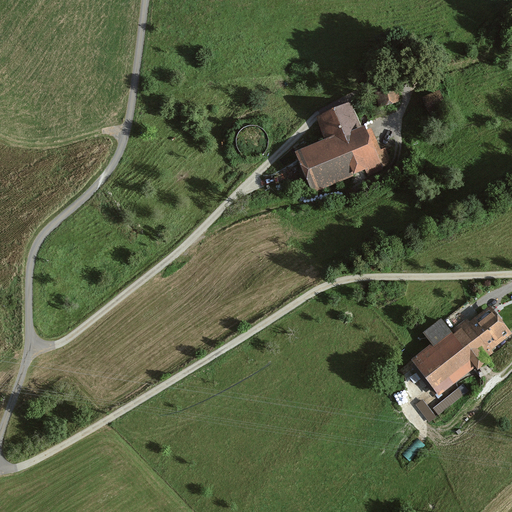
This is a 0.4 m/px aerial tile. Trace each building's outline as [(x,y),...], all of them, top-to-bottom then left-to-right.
[(400,88),(385,91),(389,108),(404,105),(400,88)] [(442,95),(425,102),(430,115),(447,108),(442,95)] [(335,145),(302,158),(315,192),(386,164),(373,130),(365,133),(355,107),(325,119),(335,145)] [(439,349),(421,362),(443,390),(511,338),(511,331),(495,309),(481,320),(470,306),(429,336),(439,349)] [(460,391),(437,411),(441,416),(464,397),(460,391)] [(425,403),(420,407),(431,424),(437,420),(425,403)]
